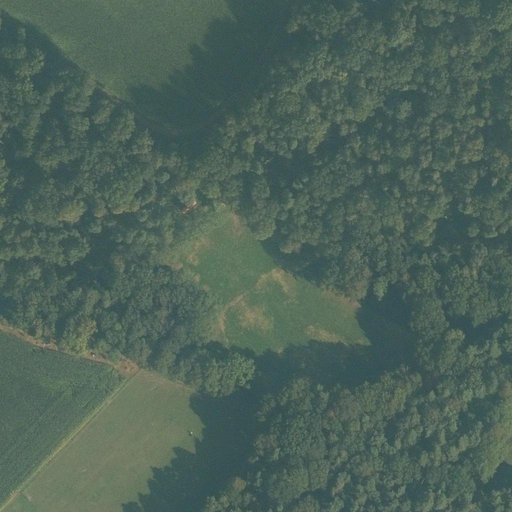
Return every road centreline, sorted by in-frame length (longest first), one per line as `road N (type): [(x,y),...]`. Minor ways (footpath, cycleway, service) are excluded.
road 1 (track): [(511,387),(252,399),(149,362)]
road 2 (track): [(0,55),(69,68),(169,155)]
road 3 (track): [(169,155),(210,126),(266,58),(292,0)]
